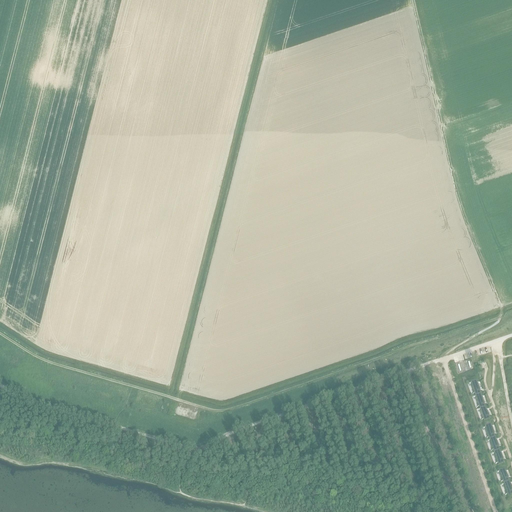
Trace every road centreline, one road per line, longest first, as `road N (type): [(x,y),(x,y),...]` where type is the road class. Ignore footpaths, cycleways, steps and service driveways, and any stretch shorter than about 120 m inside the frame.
road 1 (track): [(0,333),(49,362),(217,411),(500,316)]
road 2 (track): [(418,364),(202,448),(28,400),(0,384)]
road 3 (track): [(500,316),(460,204),(413,0)]
